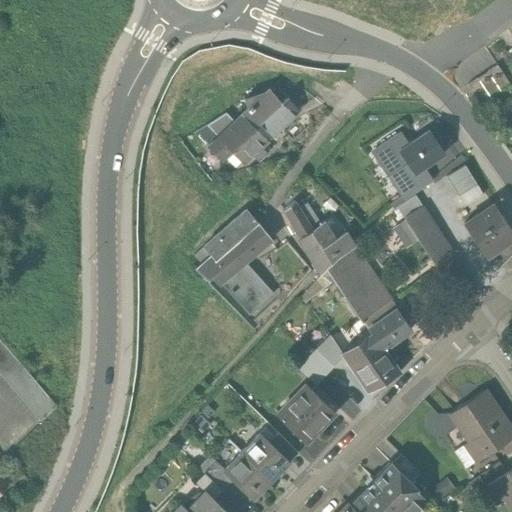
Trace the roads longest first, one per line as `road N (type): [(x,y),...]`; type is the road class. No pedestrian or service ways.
road 1 (tertiary): [(59,511),(103,381),(115,134),(170,13)]
road 2 (residential): [(279,511),(471,322)]
road 3 (residential): [(410,67),(347,107),(275,201)]
road 4 (residential): [(410,67),(233,9)]
road 5 (residential): [(410,67),(449,100),(511,179)]
road 6 (residential): [(410,67),(485,30),(511,5)]
